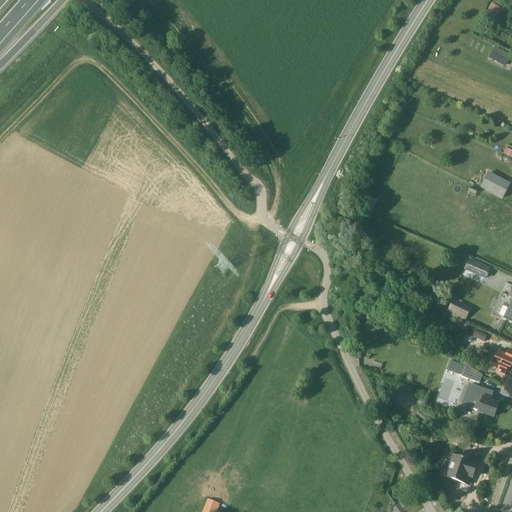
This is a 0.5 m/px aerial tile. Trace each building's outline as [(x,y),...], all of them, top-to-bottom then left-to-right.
[(499,8),(491,3),(485,16),(492,20),(499,8)] [(489,58),(505,67),(511,56),(495,47),(489,58)] [(510,184),(488,173),(480,188),(502,200),(510,184)] [(465,269),(486,279),(491,268),(469,259),(465,269)] [(389,284),(398,288),(401,281),(393,277),(389,284)] [(470,308),(453,300),(447,314),(464,322),(470,308)] [(357,307),(357,310),(358,319),(365,319),(365,309),(365,306),(357,307)] [(484,342),(486,336),(475,331),(473,337),(484,342)] [(506,355),(498,351),(492,365),(498,368),(496,373),(503,376),(506,371),(508,373),(511,364),(511,351),(509,350),(506,355)] [(482,375),(465,368),(461,377),(479,384),(482,375)] [(481,389),(471,385),(466,398),(472,400),(469,408),(478,411),(478,412),(494,417),(498,404),(490,401),(491,399),(483,397),(478,395),(481,389)] [(455,455),(455,457),(454,457),(449,472),(446,471),(444,477),(465,484),(466,481),(470,483),(480,457),(472,454),(471,457),(471,458),(470,462),(461,459),(462,457),(455,455)] [(216,511),(218,508),(220,504),(209,500),(203,511),(216,511)]
